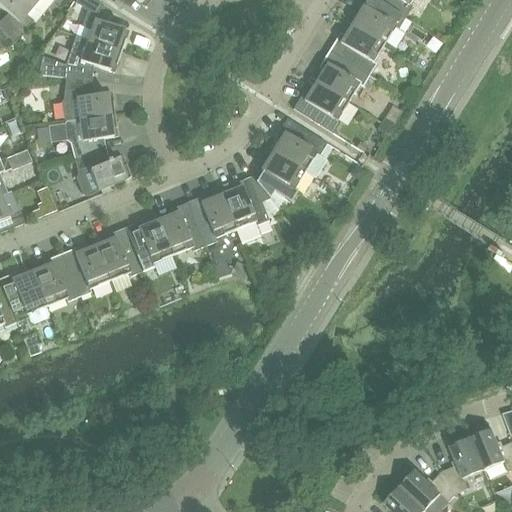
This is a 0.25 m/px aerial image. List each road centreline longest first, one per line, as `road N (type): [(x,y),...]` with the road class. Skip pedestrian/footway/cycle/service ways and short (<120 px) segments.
road 1 (tertiary): [(193,488),(503,0)]
road 2 (residential): [(170,178),(230,146),(320,3)]
road 3 (residential): [(170,178),(150,81),(172,43),(217,0)]
road 4 (residential): [(351,511),(393,453),(456,414),(511,398)]
road 5 (residential): [(170,178),(0,248)]
